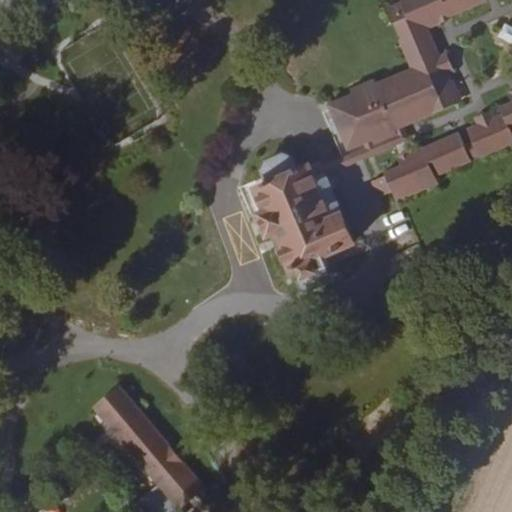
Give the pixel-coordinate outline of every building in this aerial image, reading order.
[(442,25),(427,0),(423,0),(402,12),(400,14),(416,42),(383,60),(381,56),(360,67),(362,73),(339,86),(362,129),(386,115),(389,120),(411,107),(409,102),(415,99),(463,71),(452,51),(456,49),(450,40),(442,25)] [(394,0),(402,12),(423,0),(394,0)] [(457,35),(449,20),(442,25),(450,40),(457,35)] [(471,67),(460,46),(456,49),(452,51),(463,71),(471,67)] [(511,64),(508,67),(511,73),(502,78),(487,87),(478,93),(486,105),(493,117),(494,119),(511,108),(511,64)] [(502,78),(498,72),(483,81),(487,87),(502,78)] [(476,111),(469,96),(436,116),(441,124),(417,137),(400,145),(402,149),(389,156),(398,172),(411,164),(416,172),(456,151),(452,143),(484,125),(483,123),(476,111)] [(423,112),(415,99),(409,102),(411,107),(389,120),(337,149),(342,158),(423,112)] [(493,117),(486,105),(476,111),(483,123),(493,117)] [(441,124),(436,116),(413,129),(417,137),(441,124)] [(311,142),(298,138),(277,150),(274,165),(279,173),(269,179),(285,207),(275,213),(293,246),(302,240),(311,257),(376,219),(342,158),(337,149),(333,143),(317,153),(311,142)] [(184,511),(189,508),(104,407),(80,427),(150,511),(184,511)]
